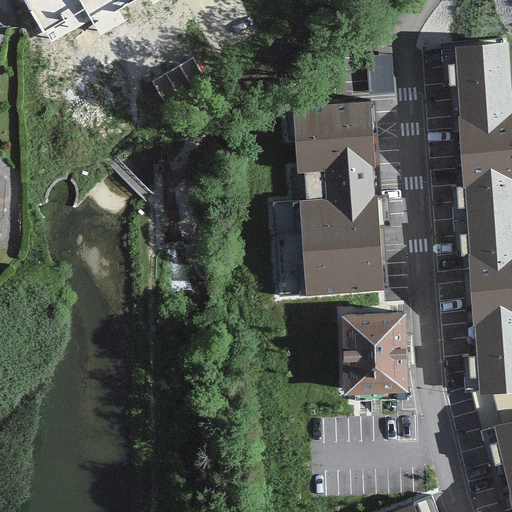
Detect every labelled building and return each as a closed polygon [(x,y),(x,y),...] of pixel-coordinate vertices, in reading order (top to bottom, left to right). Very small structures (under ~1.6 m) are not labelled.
[(101,0),(25,0),(45,33),(101,0)] [(511,73),(510,42),(456,46),(481,422),(511,419),(511,73)] [(369,92),(393,91),(392,55),(369,55),(369,92)] [(309,296),(387,290),(374,103),(298,109),(304,196),(302,196),(309,296)] [(278,294),(309,291),(302,197),(271,199),(278,294)] [(405,313),(347,315),(348,391),(358,390),(358,402),(398,400),(397,388),(408,388),(405,313)] [(511,421),(499,424),(511,490),(511,421)] [(426,511),(423,500),(382,511),(426,511)]
